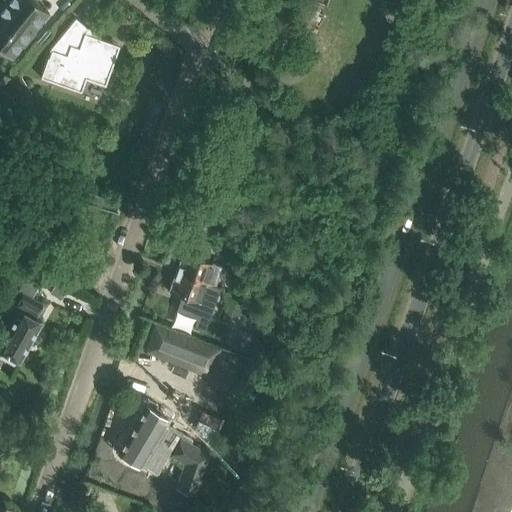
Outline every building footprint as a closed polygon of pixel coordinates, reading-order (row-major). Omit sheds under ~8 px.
[(48,12),(33,0),(10,0),(0,12),(0,50),(10,59),(11,58),(10,57),(47,12),(48,13),(48,12)] [(86,34),(88,28),(76,18),(49,50),(50,51),(41,78),(81,92),(86,78),(105,85),(119,46),(86,34)] [(0,89),(9,79),(0,70),(0,89)] [(182,252),(175,272),(204,282),(211,263),(182,252)] [(175,272),(168,291),(197,302),(196,306),(198,310),(206,313),(210,311),(218,287),(204,282),(175,272)] [(0,350),(19,361),(29,344),(41,322),(34,318),(35,316),(35,317),(42,304),(23,293),(15,307),(19,310),(10,325),(2,321),(0,324),(0,338),(2,340),(0,343),(0,350)] [(240,312),(243,303),(228,299),(223,317),(236,321),(236,322),(245,325),(248,314),(240,312)] [(232,324),(224,344),(245,353),(253,333),(232,324)] [(154,327),(146,349),(203,370),(211,349),(154,327)] [(208,454),(193,445),(191,444),(192,440),(182,433),(179,437),(168,430),(165,434),(138,418),(121,446),(134,454),(131,458),(132,462),(139,466),(144,465),(158,472),(169,454),(187,464),(180,487),(177,486),(177,487),(195,494),(208,454)]
